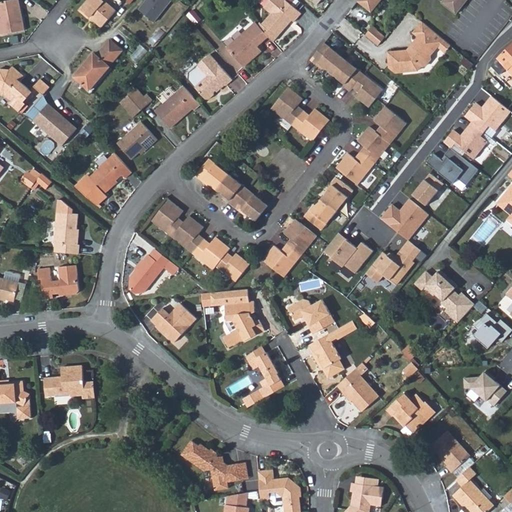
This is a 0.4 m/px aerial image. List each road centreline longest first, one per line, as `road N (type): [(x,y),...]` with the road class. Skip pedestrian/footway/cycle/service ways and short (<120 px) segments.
road 1 (residential): [(283,63),(345,122),(270,231),(241,237),(162,172)]
road 2 (residential): [(311,444),(233,431),(101,327)]
road 3 (residential): [(366,224),(511,31)]
road 4 (residential): [(101,327),(118,226),(162,172)]
road 5 (unknown): [(511,162),(442,246),(477,291)]
road 6 (residential): [(162,172),(283,63)]
